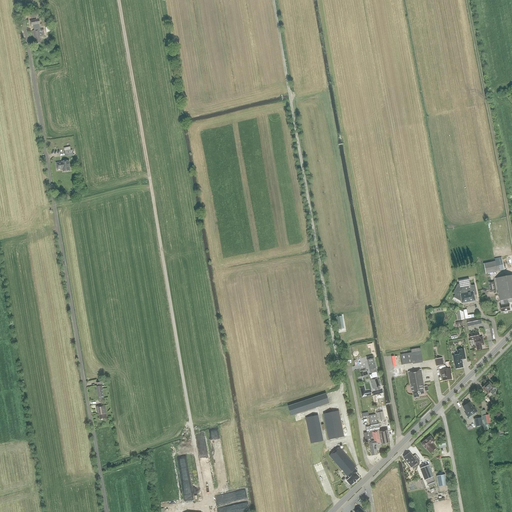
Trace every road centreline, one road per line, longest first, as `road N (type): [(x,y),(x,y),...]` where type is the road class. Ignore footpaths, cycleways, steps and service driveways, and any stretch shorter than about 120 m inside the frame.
road 1 (track): [(16,0),(104,511)]
road 2 (tertiary): [(364,480),(511,333)]
